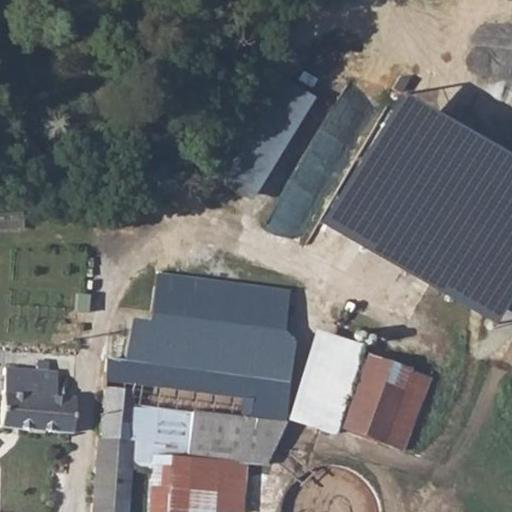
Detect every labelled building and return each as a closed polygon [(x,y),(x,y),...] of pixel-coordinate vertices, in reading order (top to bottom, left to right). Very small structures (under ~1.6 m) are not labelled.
[(283,77),(219,181),(212,177),(205,190),(219,198),(225,189),(241,199),(256,173),(263,177),(312,96),(283,77)] [(511,302),(511,157),(402,94),(319,219),(500,321),(511,302)] [(173,179),(33,198),(33,218),(133,204),(137,209),(175,204),(173,179)] [(151,321),(282,339),(289,291),(160,272),(151,321)] [(151,321),(129,319),(127,337),(144,339),(151,321)] [(282,339),(151,321),(144,339),(121,511),(211,511),(212,511),(218,511),(240,511),(244,464),(266,465),(284,422),(288,383),(293,341),(282,339)] [(363,345),(313,330),(286,419),(333,435),(363,345)] [(124,360),(105,358),(102,388),(100,388),(97,437),(96,437),(89,511),(121,511),(144,339),(127,337),(124,360)] [(430,377),(366,354),(340,427),(401,450),(430,377)] [(56,371),(4,366),(2,392),(1,429),(73,434),(73,396),(56,396),(56,371)]
